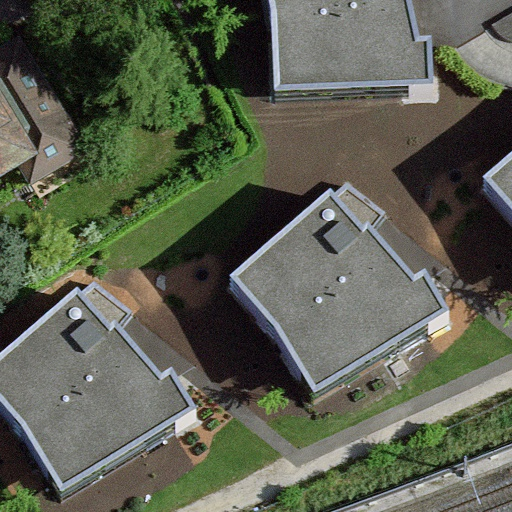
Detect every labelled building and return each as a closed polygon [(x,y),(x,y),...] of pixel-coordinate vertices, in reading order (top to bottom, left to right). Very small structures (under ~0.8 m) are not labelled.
[(37,0),(10,0),(0,4),(0,38),(45,21),(37,0)] [(272,0),(279,29),(281,84),(380,85),(381,102),(435,100),(434,56),(420,57),(409,0),(272,0)] [(15,52),(0,60),(0,200),(76,156),(15,52)] [(511,176),(492,196),(511,218),(511,176)] [(346,193),(241,293),(287,346),(314,393),(401,340),(409,352),(450,329),(430,291),(417,298),(373,238),(385,223),(346,193)] [(95,293),(0,377),(0,404),(32,442),(59,494),(138,446),(147,460),(199,429),(175,386),(160,394),(115,337),(130,322),(95,293)]
